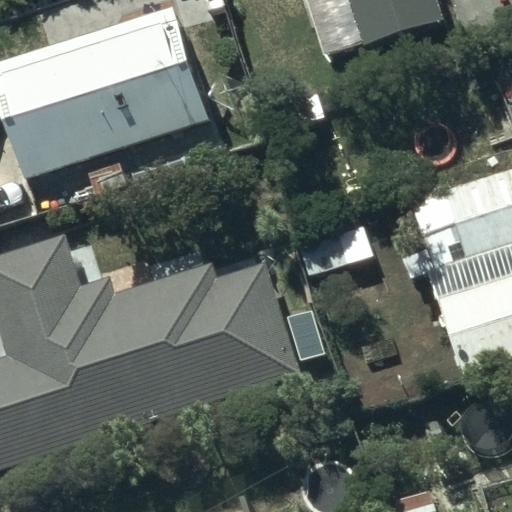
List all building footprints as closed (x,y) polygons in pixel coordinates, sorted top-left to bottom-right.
[(305,0),(323,62),(443,28),(435,0),(305,0)] [(0,66),(0,105),(24,185),(214,127),(179,12),(0,66)] [(423,147),(347,169),(372,253),(448,230),(423,147)] [(511,174),(445,194),(465,264),(511,250),(511,174)] [(79,292),(62,240),(0,259),(0,347),(5,362),(0,363),(0,474),(301,379),(266,269),(218,285),(213,268),(115,299),(109,281),(79,292)] [(511,280),(436,304),(460,380),(511,364),(511,280)] [(349,408),(399,392),(390,365),(374,371),(367,349),(344,356),(352,381),(341,384),(349,408)] [(307,465),(307,508),(354,508),(354,465),(307,465)] [(433,511),(428,498),(394,510),(395,511),(433,511)]
